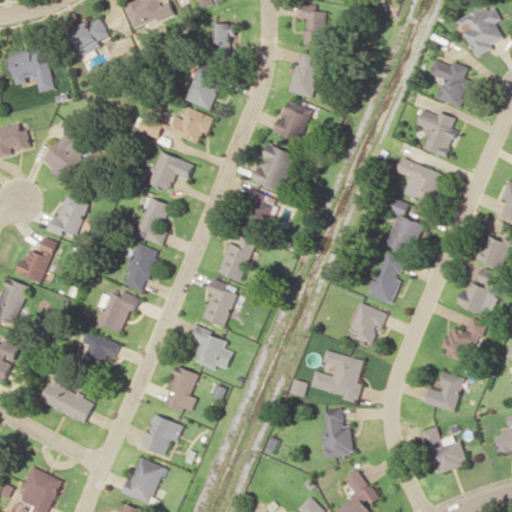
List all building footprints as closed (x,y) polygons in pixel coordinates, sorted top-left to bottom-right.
[(136,0),(128,3),(137,29),(178,13),(173,0),(164,4),(162,0),(136,0)] [(318,2),(300,1),(300,17),(308,17),(306,43),(327,44),(329,9),(318,9),(318,2)] [(506,39),(497,22),(503,19),(494,2),(460,20),(477,54),(506,39)] [(75,29),(86,55),(116,42),(104,16),(75,29)] [(233,21),(218,21),(217,53),(232,53),(233,21)] [(58,87),(46,40),(31,44),(32,49),(12,54),(19,84),(31,81),(30,76),(39,74),(43,91),(58,87)] [(292,91),(315,97),(326,56),(302,50),(292,91)] [(439,97),(461,106),(472,78),(467,76),(471,66),(454,60),(452,64),(437,58),(432,72),(446,78),(439,97)] [(188,98),(213,108),(225,78),(200,68),(188,98)] [(275,130),(302,141),(315,109),(292,100),(285,118),(281,117),(275,130)] [(449,156),(458,128),(454,126),(458,115),(440,110),(439,113),(423,108),(418,123),(432,128),(426,148),(449,156)] [(0,154),(0,156),(15,153),(14,149),(34,145),(31,128),(24,129),(23,122),(0,126),(0,154)] [(95,148),(72,128),(44,159),(67,179),(95,148)] [(254,179),(285,191),(299,153),(270,142),(263,160),(262,159),(254,179)] [(191,178),(196,162),(162,150),(150,182),(171,189),(177,173),(191,178)] [(399,171),(411,175),(405,193),(433,202),(443,169),(403,157),(399,171)] [(502,216),(511,219),(511,173),(504,197),(508,199),(502,216)] [(243,228),(266,234),(276,194),(253,188),(243,228)] [(51,228),(79,237),(90,201),(68,194),(62,215),(55,213),(51,228)] [(163,244),(169,229),(163,227),(171,203),(150,195),(139,230),(147,233),(145,237),(163,244)] [(408,250),(411,242),(419,244),(426,222),(406,215),(411,201),(395,196),(390,209),(399,212),(388,244),(408,250)] [(504,267),(507,257),(511,258),(511,224),(503,222),(498,236),(489,233),(480,259),(504,267)] [(20,271),(44,281),(61,240),(47,234),(40,250),(31,246),(20,271)] [(219,271),(242,279),(256,239),(243,234),(240,245),(229,241),(219,271)] [(158,248),(138,241),(124,283),(144,290),(158,248)] [(407,256),(388,250),(380,272),(375,270),(367,293),(394,302),(402,278),(401,277),(407,256)] [(460,304),(483,313),(485,308),(493,312),(500,295),(492,292),(497,278),(482,272),(478,282),(470,279),(460,304)] [(35,285),(12,276),(0,306),(0,316),(20,324),(35,285)] [(203,317),(226,324),(238,286),(213,277),(208,291),(211,292),(203,317)] [(99,321),(121,331),(131,308),(134,310),(140,297),(124,289),(121,294),(112,291),(99,321)] [(384,326),(388,310),(360,302),(352,329),(358,330),(356,338),(373,343),(379,324),(384,326)] [(475,365),(480,352),(476,351),(487,321),(473,316),(467,330),(453,325),(443,353),(475,365)] [(194,360),(216,369),(218,363),(228,367),(234,350),(225,346),(228,337),(194,324),(189,337),(201,342),(194,360)] [(114,357),(120,342),(95,331),(83,358),(103,367),(108,355),(114,357)] [(0,376),(7,380),(20,353),(0,343),(0,376)] [(365,358),(327,349),(324,361),(337,364),(334,373),(317,369),(312,387),(359,398),(363,382),(360,381),(365,358)] [(199,371),(176,364),(164,403),(184,409),(185,407),(193,410),(198,395),(192,394),(199,371)] [(466,375),(446,370),(441,389),(431,386),(427,402),(456,410),(466,375)] [(305,395),(309,380),(295,377),(291,391),(305,395)] [(87,421),(97,399),(52,379),(42,400),(87,421)] [(323,428),(326,456),(356,453),(352,424),(346,425),(343,406),(326,408),(328,427),(323,428)] [(143,444),(166,454),(172,438),(178,440),(185,423),(156,412),(143,444)] [(511,413),(510,413),(511,428),(501,429),(503,452),(511,451),(511,413)] [(459,433),(443,438),(439,425),(424,430),(438,472),(469,462),(459,433)] [(168,466),(141,454),(125,491),(153,503),(168,466)] [(336,507),(339,511),(371,511),(374,510),(370,504),(380,498),(361,467),(347,476),(358,494),(336,507)]
